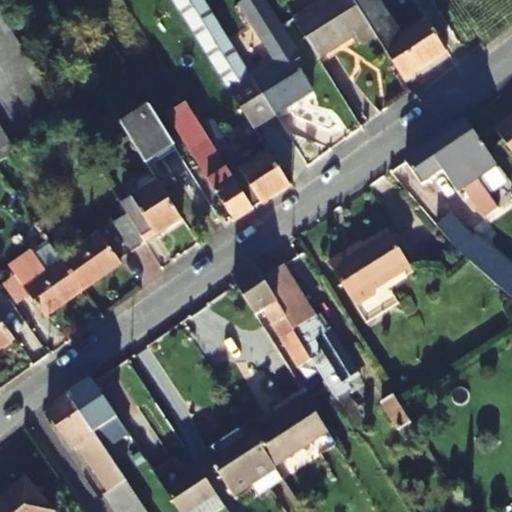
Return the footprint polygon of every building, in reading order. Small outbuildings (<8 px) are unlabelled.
[(249,117),(255,127),(276,114),(252,75),(212,12),(204,0),(183,0),(178,4),(213,60),(239,102),(249,117)] [(323,0),(295,19),(319,58),(334,48),(333,46),(355,32),(362,41),(375,33),(354,0),(323,0)] [(447,52),(413,0),(403,0),(396,5),(386,10),(378,0),(354,0),(375,33),(404,79),(447,52)] [(378,0),(386,10),(396,5),(392,0),(378,0)] [(10,25),(3,13),(0,14),(0,62),(6,73),(13,84),(21,95),(27,105),(35,117),(42,129),(49,142),(77,131),(71,122),(66,114),(59,102),(51,91),(45,80),(38,69),(31,58),(24,47),(17,36),(10,25)] [(263,39),(275,59),(252,75),(276,114),(290,105),(288,102),(312,88),(295,60),(301,56),(282,27),(263,39)] [(203,125),(188,100),(166,113),(235,220),(255,207),(220,151),(203,125)] [(122,121),(147,161),(175,144),(150,104),(122,121)] [(79,135),(95,125),(87,112),(71,122),(77,131),(79,135)] [(511,117),(495,130),(511,152),(511,117)] [(230,144),(214,118),(203,125),(220,151),(230,144)] [(449,134),(491,173),(498,168),(482,144),(476,135),(469,125),(467,121),(449,134)] [(0,160),(19,153),(6,131),(0,122),(0,160)] [(445,174),(460,195),(466,190),(486,219),(499,210),(480,180),(491,173),(449,134),(407,162),(424,188),(445,174)] [(291,184),(270,151),(241,169),(262,202),(291,184)] [(183,218),(159,180),(122,203),(129,214),(147,242),(183,218)] [(486,219),(466,190),(460,195),(479,224),(486,219)] [(473,237),(452,214),(438,227),(461,254),(469,261),(511,298),(511,267),(475,234),(473,237)] [(37,222),(45,234),(54,227),(46,216),(37,222)] [(62,259),(83,289),(121,262),(100,233),(62,259)] [(404,275),(411,271),(388,236),(382,240),(351,259),(349,255),(330,266),(356,309),(376,298),(374,294),(404,275)] [(25,286),(48,270),(34,249),(11,265),(25,286)] [(25,286),(45,315),(83,289),(62,259),(48,270),(25,286)] [(264,312),(299,369),(314,359),(264,279),(255,265),(233,280),(236,285),(256,318),(264,312)] [(314,359),(340,401),(349,395),(354,392),(348,382),(354,378),(325,332),(284,266),(264,279),(314,359)] [(0,347),(14,338),(0,317),(0,347)] [(359,375),(330,329),(325,332),(354,378),(359,375)] [(109,425),(119,419),(96,382),(93,380),(69,396),(119,470),(132,460),(109,425)] [(253,433),(275,466),(328,432),(303,393),(276,411),(279,416),(253,433)] [(358,431),(367,425),(349,395),(340,401),(358,431)] [(381,403),(399,432),(411,424),(400,407),(393,395),(381,403)] [(104,497),(113,511),(146,511),(119,470),(69,396),(48,411),(73,449),(81,443),(112,490),(104,497)] [(253,433),(249,428),(232,440),(234,445),(211,460),(234,495),(276,468),(275,466),(253,433)] [(219,511),(227,507),(201,469),(187,478),(178,464),(158,478),(180,511),(219,511)] [(53,489),(38,469),(22,481),(16,474),(1,486),(20,511),(58,511),(66,506),(53,489)] [(0,511),(20,511),(1,486),(0,486),(0,511)]
